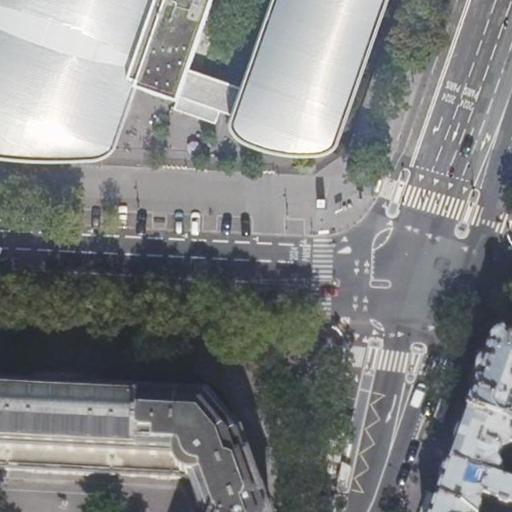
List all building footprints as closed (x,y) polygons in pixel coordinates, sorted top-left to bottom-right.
[(0,0),(0,161),(108,167),(123,145),(137,95),(233,128),(233,140),(238,148),(296,166),(316,167),(333,160),(343,147),(394,0),(278,0),(245,90),(194,74),(219,0),(0,0)] [(69,189),(68,204),(148,207),(148,192),(69,189)] [(481,375),(491,348),(509,336),(511,336),(511,328),(503,328),(481,342),(465,389),(475,392),(481,375)] [(511,336),(509,336),(491,348),(481,375),(475,392),(468,411),(511,426),(511,336)] [(0,511),(268,511),(255,472),(242,434),(208,397),(68,390),(0,386),(0,511)] [(511,426),(468,411),(459,438),(450,464),(500,482),(504,469),(501,462),(500,462),(504,451),(508,450),(511,448),(511,426)] [(444,481),(438,497),(428,494),(422,511),(421,511),(483,511),(484,510),(483,510),(481,506),(484,498),(511,508),(511,486),(509,485),(500,482),(450,464),(444,481)]
